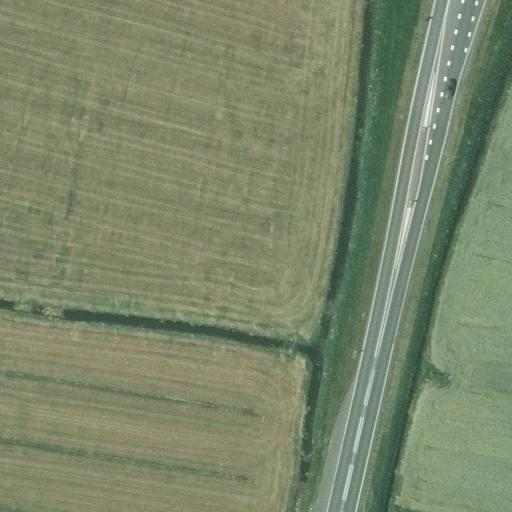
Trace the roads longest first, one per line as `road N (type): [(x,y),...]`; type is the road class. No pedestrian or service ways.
road 1 (trunk): [(395,271),(419,209),(469,0)]
road 2 (trunk): [(441,0),(397,205),(395,271)]
road 3 (trunk): [(339,511),(395,271)]
